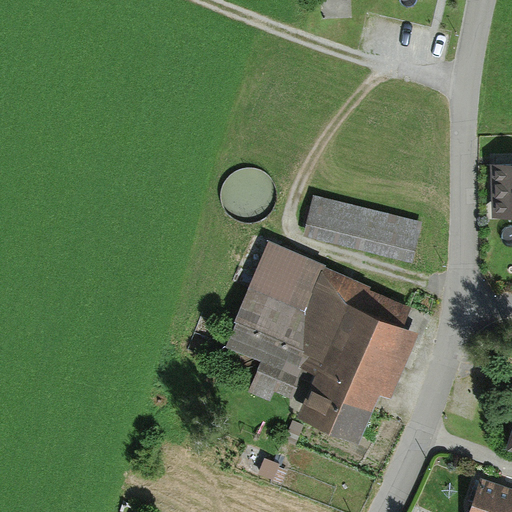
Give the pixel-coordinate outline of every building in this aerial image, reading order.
[(511,167),(493,167),(494,213),(511,213),(511,167)] [(314,198),(305,234),(412,259),(420,223),(314,198)] [(299,418),(357,443),(379,393),(391,398),(420,334),(405,327),(413,307),(373,290),(375,286),(271,240),(225,344),(298,375),(302,366),(319,373),(299,418)] [(298,377),(262,361),(251,384),(288,400),(298,377)] [(270,479),(275,465),(265,461),(259,475),(270,479)] [(511,511),(511,489),(481,479),(469,511),(511,511)]
